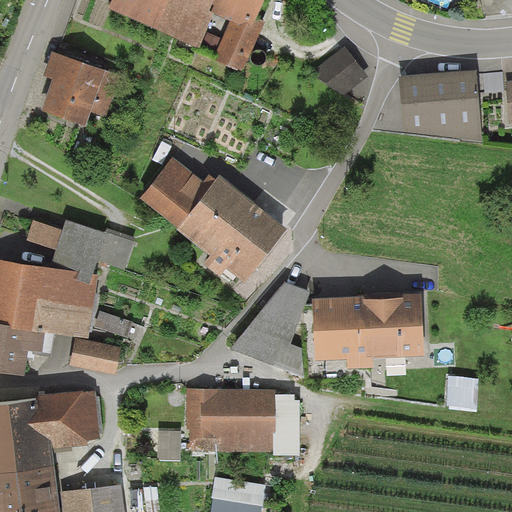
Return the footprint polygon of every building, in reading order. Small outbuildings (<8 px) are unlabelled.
[(111,0),(108,7),(199,50),(215,15),(230,22),(213,61),(244,75),(267,24),(257,20),(266,0),(111,0)] [(366,69),(344,44),(314,70),(342,89),(366,69)] [(106,117),(121,77),(103,70),(103,72),(54,53),(44,78),(54,82),(43,111),(84,128),(91,111),(106,117)] [(401,79),(405,134),(484,142),(480,74),(401,79)] [(244,286),(288,231),(259,209),(246,199),(220,178),(213,187),(174,156),(140,201),(176,229),(175,232),(209,259),(203,266),(221,280),(227,272),(244,286)] [(56,251),(63,231),(34,222),(28,242),(56,251)] [(79,227),(66,222),(63,231),(56,251),(51,272),(94,277),(99,261),(124,269),(136,238),(107,228),(105,232),(81,223),(79,227)] [(9,332),(45,337),(90,341),(98,278),(94,277),(51,272),(0,263),(0,326),(10,328),(9,332)] [(304,375),(302,350),(291,345),(311,295),(286,285),(232,350),(304,375)] [(367,294),(369,346),(423,343),(420,291),(367,294)] [(313,297),(318,378),(371,375),(369,346),(367,294),(313,297)] [(101,312),(96,328),(127,338),(133,323),(101,312)] [(0,326),(0,376),(24,380),(28,354),(43,355),(45,337),(9,332),(10,328),(0,326)] [(77,341),(72,365),(117,375),(123,351),(77,341)] [(481,406),(480,373),(448,374),(450,407),(481,406)] [(187,389),(187,452),(274,451),(274,435),(276,435),(276,397),(276,389),(187,389)] [(0,511),(59,511),(55,472),(53,451),(90,447),(89,443),(101,442),(96,393),(36,399),(37,407),(0,410),(0,511)] [(295,397),(276,397),(276,435),(274,435),(274,451),(274,458),(300,458),(300,402),(295,402),(295,397)] [(158,432),(158,459),(181,459),(182,432),(158,432)] [(262,511),(265,485),(216,479),(212,511),(262,511)] [(126,511),(124,485),(62,491),(63,511),(126,511)]
